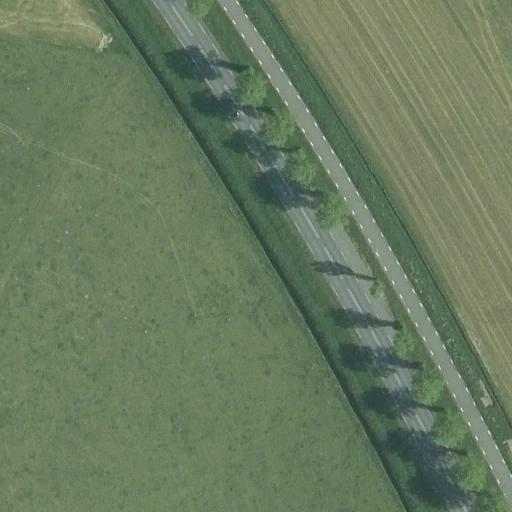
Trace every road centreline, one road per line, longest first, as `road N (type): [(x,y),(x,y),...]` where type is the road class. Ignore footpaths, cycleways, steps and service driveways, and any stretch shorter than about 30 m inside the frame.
road 1 (secondary): [(465,511),(324,251),(166,0)]
road 2 (unclassified): [(511,491),(401,284),(226,0)]
